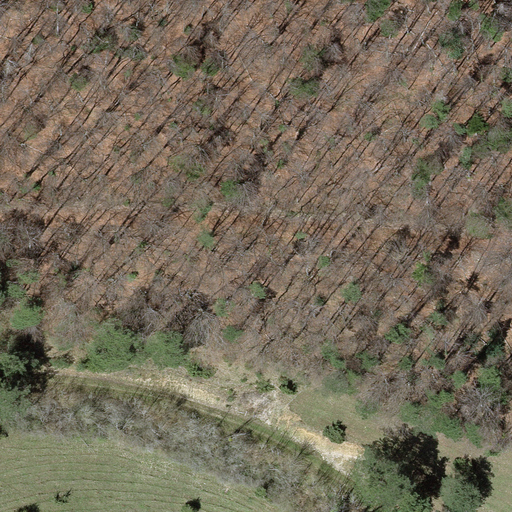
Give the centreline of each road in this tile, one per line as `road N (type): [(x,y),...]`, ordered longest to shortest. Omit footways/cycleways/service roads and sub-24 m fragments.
road 1 (track): [(0,225),(135,215),(511,239)]
road 2 (track): [(399,511),(249,414),(50,373),(0,375)]
